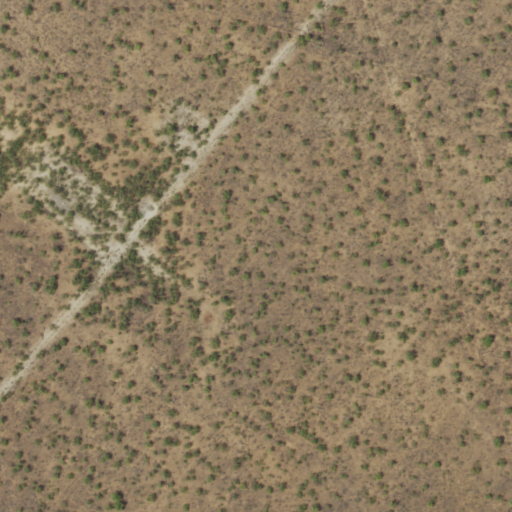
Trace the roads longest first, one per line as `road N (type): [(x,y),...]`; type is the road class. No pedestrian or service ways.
road 1 (track): [(329,0),(0,390)]
road 2 (track): [(511,409),(376,0)]
